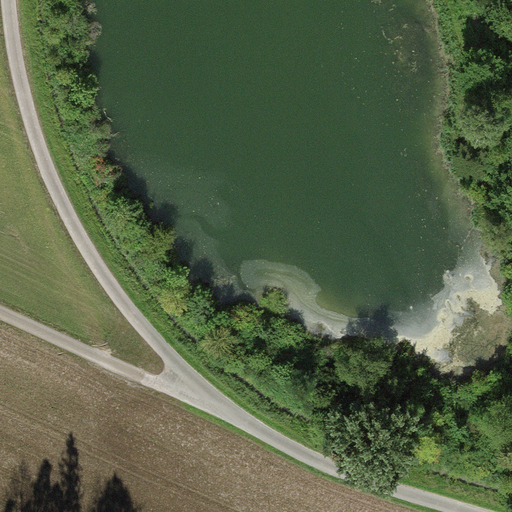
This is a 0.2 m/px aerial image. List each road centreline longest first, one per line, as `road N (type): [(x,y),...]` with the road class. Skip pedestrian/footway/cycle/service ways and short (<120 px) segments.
road 1 (track): [(461,511),(357,480),(228,418),(127,305),(39,155),(8,0)]
road 2 (track): [(0,312),(228,418)]
